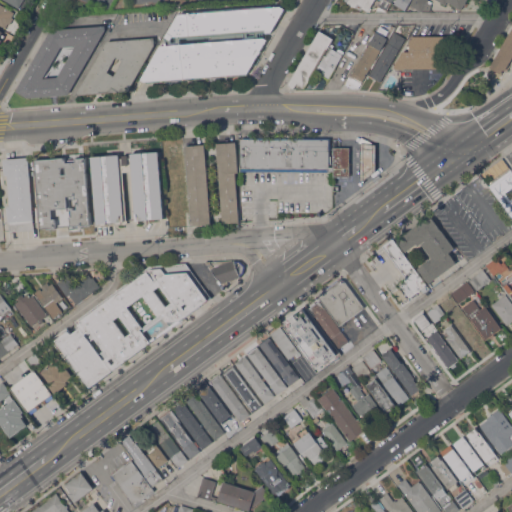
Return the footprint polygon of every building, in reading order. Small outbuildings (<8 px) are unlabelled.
[(23,0),(19,8),(5,0),(23,0)] [(374,0),(368,11),(363,8),(361,10),(348,2),(345,0),(374,0)] [(377,5),(380,0),(387,0),(392,3),(388,11),(377,5)] [(396,0),(410,0),(405,10),(394,5),(396,0)] [(428,0),(422,12),(411,5),(413,0),(428,0)] [(466,0),(461,9),(448,1),(446,5),(437,0),(466,0)] [(0,3),(15,12),(12,16),(14,18),(11,24),(8,23),(6,27),(0,23),(0,3)] [(143,79),(161,45),(166,45),(166,42),(168,42),(168,40),(165,39),(180,14),(281,6),(286,8),(272,32),(259,33),(259,38),(265,37),(268,39),(248,73),(145,81),(143,79)] [(16,91),(51,29),(105,25),(106,30),(68,94),(28,98),(16,91)] [(511,58),(507,68),(508,69),(507,71),(504,70),(500,76),(489,79),(487,73),(491,68),(490,67),(511,28),(511,58)] [(316,71),(315,70),(305,88),(303,86),(296,86),(295,88),(292,88),(289,83),(320,30),(333,38),(331,43),(332,44),(316,71)] [(358,87),(348,81),(377,31),(388,38),(358,87)] [(381,81),(370,75),(395,31),(406,38),(381,81)] [(108,41),(155,37),(155,45),(128,90),(77,95),(108,41)] [(410,51),(410,37),(455,37),(455,53),(447,53),(446,68),(395,68),(395,65),(403,51),(410,51)] [(334,45),(332,48),(337,50),(339,47),(345,51),(329,78),(316,71),(332,44),(334,45)] [(319,140),(330,140),(330,155),(334,155),(334,147),(334,176),(334,171),(319,171),(304,171),(257,170),(242,170),(242,149),(242,141),(242,140),(257,140),(304,140),(319,140)] [(242,149),(237,149),(239,172),(236,172),(240,222),(223,223),(217,143),(242,141),(242,149)] [(361,142),(377,144),(376,171),(361,182),(361,142)] [(186,146),(205,144),(211,224),(192,225),(186,146)] [(334,147),(350,147),(350,176),(334,176),(334,147)] [(161,221),(150,221),(150,220),(145,220),(145,221),(140,222),(140,220),(134,221),(130,171),(124,171),(127,222),(122,222),(122,223),(117,224),(116,223),(111,223),(111,224),(101,225),(101,224),(97,224),(92,156),(120,154),(120,158),(123,157),(123,155),(129,155),(129,157),(131,156),(131,153),(159,151),(164,218),(161,218),(161,221)] [(66,156),(67,162),(76,161),(76,157),(86,156),(90,211),(91,211),(92,223),(91,223),(91,226),(74,227),(74,226),(57,227),(57,229),(47,229),(47,228),(42,228),(36,159),(66,156)] [(29,157),(34,229),(10,230),(9,221),(8,206),(10,206),(8,174),(5,175),(4,159),(29,157)] [(511,225),(508,221),(511,218),(489,185),(511,168),(511,225)] [(429,283),(418,268),(432,258),(422,244),(418,246),(417,244),(406,252),(397,240),(431,215),(455,249),(449,252),(457,263),(429,283)] [(427,285),(409,298),(411,300),(404,304),(403,302),(402,303),(394,291),(399,288),(398,287),(406,281),(405,279),(407,278),(384,245),(393,238),(395,240),(427,285)] [(497,257),(501,263),(504,261),(509,268),(500,273),(499,272),(494,275),(487,264),(497,257)] [(243,270),(243,272),(241,274),(239,276),(239,277),(235,278),(225,285),(223,282),(220,283),(204,261),(233,260),(234,261),(237,260),(239,261),(241,262),(242,264),(243,266),(243,268),(243,270)] [(80,328),(81,327),(76,321),(150,265),(186,262),(212,297),(179,321),(180,322),(169,330),(168,329),(112,370),(80,328)] [(469,279),(484,268),(492,279),(477,290),(469,279)] [(508,279),(506,277),(511,272),(511,296),(502,283),(508,279)] [(58,282),(68,275),(74,284),(89,273),(92,278),(93,277),(100,287),(76,304),(69,294),(67,295),(58,282)] [(319,296),(340,281),(346,281),(365,307),(340,325),(319,296)] [(468,281),(475,291),(459,303),(451,293),(468,281)] [(35,292),(40,288),(41,290),(43,289),(41,286),(47,282),(50,285),(52,283),(63,297),(56,302),(62,311),(53,317),(35,292)] [(0,293),(1,293),(12,307),(3,314),(1,311),(0,311),(0,293)] [(48,315),(40,321),(39,320),(31,325),(15,303),(28,293),(31,297),(34,295),(48,315)] [(492,304),(506,294),(511,302),(511,321),(507,325),(492,304)] [(502,328),(494,334),(495,335),(491,338),(490,337),(487,340),(463,308),(474,299),(481,309),(486,306),(502,328)] [(310,307),(320,300),(349,341),(339,348),(310,307)] [(427,312),(439,304),(446,315),(435,323),(427,312)] [(341,354),(317,372),(281,324),(305,306),(341,354)] [(446,337),(449,335),(445,329),(451,324),(471,350),(461,358),(446,337)] [(271,333),(281,326),(302,353),(298,357),(296,354),(290,359),(271,333)] [(63,330),(67,327),(72,334),(80,328),(112,370),(100,380),(63,330)] [(88,389),(51,339),(63,330),(100,380),(88,389)] [(1,340),(3,339),(1,336),(4,334),(6,336),(11,332),(19,343),(9,351),(1,340)] [(429,340),(431,339),(431,338),(437,333),(437,334),(439,333),(459,359),(449,367),(429,340)] [(259,343),(269,336),(300,377),(290,384),(259,343)] [(0,357),(0,340),(1,340),(9,351),(0,357)] [(266,379),(265,379),(264,377),(264,376),(263,376),(261,373),(262,373),(260,371),(257,367),(257,366),(256,366),(253,362),(254,361),(250,356),(249,356),(247,354),(248,354),(248,353),(258,346),(288,386),(277,394),(266,379)] [(382,354),(392,347),(415,378),(414,379),(421,388),(412,394),(382,354)] [(373,348),(382,360),(372,368),(363,356),(373,348)] [(36,352),(43,361),(34,368),(27,359),(36,352)] [(235,363),(245,355),(275,395),(265,403),(235,363)] [(363,360),(371,370),(360,378),(352,367),(363,360)] [(62,370),(66,367),(74,376),(70,379),(71,380),(67,382),(68,384),(55,393),(49,385),(51,384),(42,372),(56,362),(62,370)] [(224,372),(233,365),(263,405),(254,412),(224,372)] [(410,397),(399,405),(377,373),(387,365),(410,397)] [(381,409),(370,417),(366,411),(360,415),(353,405),(358,400),(350,389),(354,385),(343,370),(349,366),(361,382),(359,384),(362,388),(361,389),(366,395),(369,393),(381,409)] [(34,370),(52,394),(54,397),(48,401),(46,398),(45,399),(48,402),(45,404),(43,401),(40,403),(22,379),(34,370)] [(213,383),(211,384),(209,381),(221,372),(223,375),(223,376),(250,414),(240,421),(213,383)] [(397,406),(387,413),(367,384),(376,377),(397,406)] [(232,414),(222,422),(206,402),(207,401),(195,385),(204,378),(206,380),(232,414)] [(40,403),(39,404),(41,407),(38,409),(30,415),(10,387),(22,379),(40,403)] [(0,383),(3,381),(11,392),(0,400),(0,383)] [(334,387),(357,420),(359,419),(366,429),(350,441),(319,398),(334,387)] [(186,399),(196,392),(225,432),(215,439),(186,399)] [(11,437),(0,422),(0,409),(9,403),(5,399),(11,394),(24,412),(22,413),(24,416),(22,417),(27,425),(11,437)] [(312,394),(314,396),(315,395),(325,409),(313,418),(301,402),(312,394)] [(180,418),(181,417),(174,407),(183,401),(213,441),(203,449),(180,418)] [(303,419),(291,427),(283,416),(295,408),(303,419)] [(165,421),(164,422),(161,418),(162,417),(163,415),(164,413),(165,412),(167,412),(169,411),(172,409),(180,419),(178,421),(201,450),(191,458),(165,421)] [(511,438),(497,449),(481,426),(493,418),(491,415),(501,409),(511,424),(511,438)] [(188,459),(178,467),(149,427),(159,420),(188,459)] [(333,421),(348,443),(337,451),(322,429),(333,421)] [(325,450),(329,456),(316,466),(306,453),(304,455),(293,440),(299,436),(297,433),(306,426),(315,438),(317,437),(326,449),(325,450)] [(487,442),(488,441),(493,447),(492,447),(492,448),(493,447),(495,449),(494,450),(500,458),(490,465),(466,434),(476,426),(487,442)] [(272,428),(280,439),(269,448),(261,437),(272,428)] [(317,437),(321,434),(329,446),(326,449),(317,437)] [(475,451),(476,450),(477,452),(476,452),(488,468),(481,473),(481,472),(478,475),(468,462),(467,462),(464,458),(465,458),(454,443),(461,438),(460,436),(463,434),(475,451)] [(136,443),(137,442),(145,454),(146,453),(157,469),(164,479),(153,486),(142,471),(143,470),(122,442),(131,436),(136,443)] [(256,436),(263,446),(257,451),(258,453),(250,459),(241,447),(256,436)] [(288,442),(305,466),(301,469),(302,471),(298,475),(296,472),(292,476),(284,465),(283,466),(276,456),(277,456),(274,452),(288,442)] [(169,459),(159,467),(149,454),(156,448),(154,446),(158,444),(169,459)] [(463,460),(464,459),(467,464),(467,465),(468,467),(468,466),(470,468),(469,468),(475,476),(465,483),(441,452),(451,444),(463,460)] [(440,454),(459,481),(458,481),(460,485),(451,492),(429,461),(440,454)] [(511,471),(511,472),(507,475),(500,465),(504,462),(505,462),(504,461),(511,455),(511,471)] [(261,460),(262,462),(269,456),(271,459),(272,458),(291,483),(289,485),(290,487),(278,496),(276,493),(275,493),(256,468),(257,467),(256,466),(258,464),(257,463),(261,460)] [(116,479),(115,480),(111,475),(132,459),(155,490),(135,505),(116,479)] [(427,464),(444,487),(444,488),(447,492),(442,496),(441,495),(437,497),(418,471),(427,464)] [(94,488),(75,502),(69,494),(72,492),(64,482),(81,470),(82,471),(94,488)] [(263,485),(270,494),(251,508),(250,510),(212,498),(211,500),(198,496),(204,477),(217,481),(215,485),(220,487),(217,497),(219,498),(224,481),(255,491),(263,485)] [(418,511),(398,485),(407,479),(412,486),(420,480),(442,511),(440,511),(418,511)] [(466,488),(474,500),(463,508),(455,496),(466,488)] [(415,511),(391,511),(392,511),(389,508),(388,509),(380,498),(388,492),(394,500),(395,499),(397,501),(403,496),(415,511)] [(40,505),(40,506),(49,500),(49,499),(57,493),(61,498),(60,499),(64,504),(65,503),(66,505),(67,504),(71,510),(70,510),(71,511),(32,511),(40,505)] [(448,511),(442,503),(446,500),(448,502),(453,499),(460,509),(456,511),(448,511)] [(386,511),(377,511),(372,505),(378,500),(386,511)] [(81,511),(94,502),(101,511),(104,509),(106,511),(81,511)]
